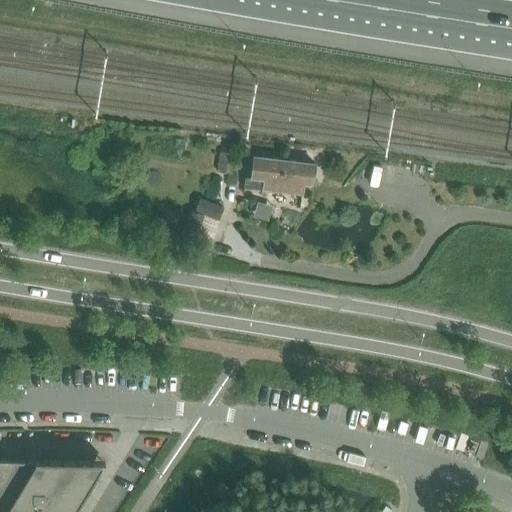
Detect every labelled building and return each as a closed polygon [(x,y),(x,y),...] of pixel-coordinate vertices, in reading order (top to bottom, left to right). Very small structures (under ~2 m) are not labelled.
[(220,151),(218,171),(232,173),(235,153),(220,151)] [(314,163),(253,155),(251,176),(245,176),(244,185),(263,188),(263,189),(302,194),(303,182),(310,183),(310,184),(312,184),(314,163)] [(150,164),(139,161),(136,174),(148,176),(150,164)] [(201,198),(196,210),(219,218),(223,207),(201,198)] [(192,210),(183,233),(194,237),(203,215),(192,210)] [(0,511),(72,511),(105,459),(0,457),(0,511)]
